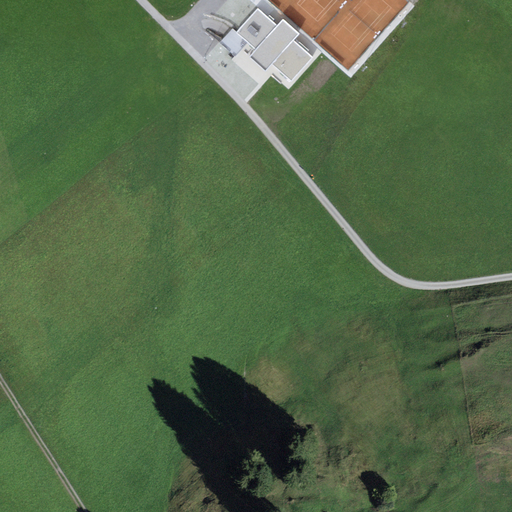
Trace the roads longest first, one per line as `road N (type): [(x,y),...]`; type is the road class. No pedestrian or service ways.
road 1 (unclassified): [(511,277),(430,286),(393,276),(240,100),(140,0)]
road 2 (track): [(0,376),(89,511)]
